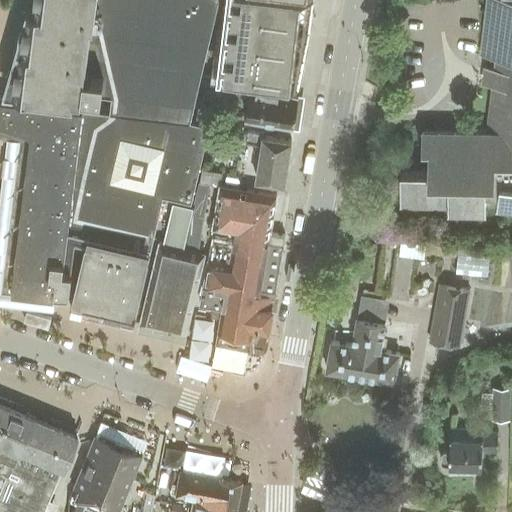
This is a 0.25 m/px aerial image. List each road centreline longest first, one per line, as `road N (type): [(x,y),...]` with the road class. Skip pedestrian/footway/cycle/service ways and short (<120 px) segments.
road 1 (tertiary): [(278,429),(352,0)]
road 2 (tertiary): [(278,429),(0,336)]
